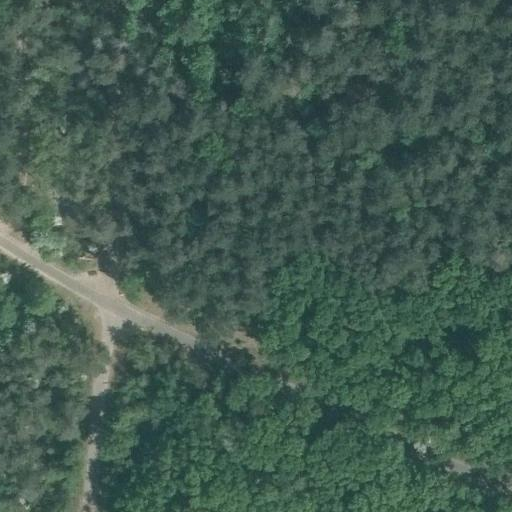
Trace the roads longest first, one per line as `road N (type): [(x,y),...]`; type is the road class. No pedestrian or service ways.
road 1 (track): [(93,0),(108,308)]
road 2 (unknown): [(0,231),(20,216),(32,168),(15,0)]
